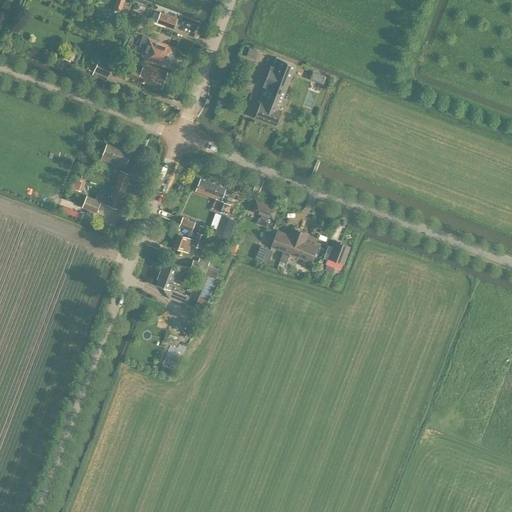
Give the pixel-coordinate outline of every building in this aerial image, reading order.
[(173,28),(177,19),(160,12),(157,22),(173,28)] [(169,68),(176,48),(148,38),(142,55),(145,60),(169,68)] [(255,48),(247,45),(244,53),(252,56),(255,48)] [(64,59),(70,61),(74,52),(67,50),(64,59)] [(254,116),(276,125),(282,110),(278,108),(296,64),(276,56),(272,66),(271,65),(269,70),(268,70),(264,82),(265,82),(263,86),(265,86),(261,96),(266,98),(264,103),(260,101),(254,116)] [(113,65),(100,59),(93,75),(106,81),(113,65)] [(161,89),(167,72),(144,64),(142,71),(129,66),(125,76),(161,89)] [(100,160),(113,164),(125,169),(131,154),(106,144),(100,160)] [(91,160),(84,158),(81,167),(88,169),(91,160)] [(78,170),(75,178),(83,181),(86,173),(78,170)] [(117,183),(127,187),(132,175),(122,171),(117,183)] [(195,191),(208,196),(215,199),(212,207),(226,213),(229,205),(221,202),(226,189),(200,179),(195,191)] [(127,187),(117,183),(110,199),(99,195),(97,201),(87,197),(83,207),(97,213),(102,202),(118,209),(127,187)] [(269,222),(267,221),(268,218),(273,220),(277,210),(256,201),(252,211),(263,215),(261,219),(259,218),(257,224),(266,228),(269,222)] [(82,218),(84,212),(65,205),(63,210),(82,218)] [(228,217),(221,215),(219,222),(215,234),(229,239),(235,221),(228,218),(228,217)] [(192,232),(196,223),(183,217),(179,227),(192,232)] [(283,251),(290,253),(311,261),(317,246),(305,241),(308,234),(293,228),(290,235),(283,251)] [(278,230),(271,246),(283,251),(290,235),(278,230)] [(181,256),(182,252),(188,254),(191,244),(201,248),(206,235),(197,232),(194,241),(178,234),(172,248),(178,250),(176,254),(181,256)] [(228,251),(237,253),(240,243),(231,240),(228,251)] [(343,264),(350,246),(335,240),(333,247),(328,245),(323,258),(327,259),(329,260),(327,264),(325,269),(332,272),(334,267),(340,269),(342,263),(343,264)] [(266,248),(260,245),(255,258),(261,261),(266,248)] [(271,250),(266,248),(261,261),(266,263),(271,250)] [(283,251),(280,260),(286,263),(290,253),(283,251)] [(194,260),(191,268),(206,273),(209,265),(198,262),(194,260)] [(165,265),(157,284),(164,287),(164,289),(168,296),(169,296),(169,297),(185,304),(188,297),(171,289),(178,270),(165,265)] [(320,269),(316,280),(321,282),(326,271),(320,269)] [(187,304),(204,311),(216,281),(199,274),(187,304)] [(171,343),(162,364),(173,368),(182,347),(171,343)]
